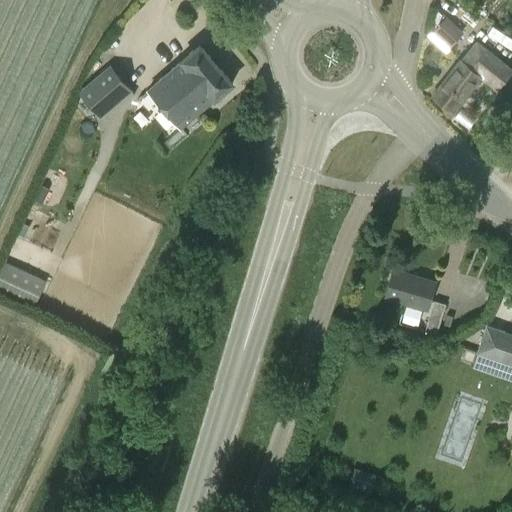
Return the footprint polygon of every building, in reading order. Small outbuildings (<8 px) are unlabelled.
[(446,17),(434,31),(428,38),(445,53),(463,32),(446,17)] [(511,69),(476,40),(460,60),(432,96),(453,113),(481,77),(497,90),(511,70),(511,69)] [(200,44),(180,60),(182,61),(147,91),(179,128),(214,99),(233,83),(200,44)] [(132,90),(110,65),(78,92),(101,117),(132,90)] [(42,185),(34,200),(41,204),(49,189),(42,185)] [(31,309),(41,290),(46,281),(3,261),(0,268),(0,292),(16,301),(31,309)] [(427,309),(435,282),(394,269),(385,297),(427,309)] [(424,331),(436,335),(446,304),(434,301),(424,331)] [(511,338),(485,329),(476,358),(511,370),(511,338)]
